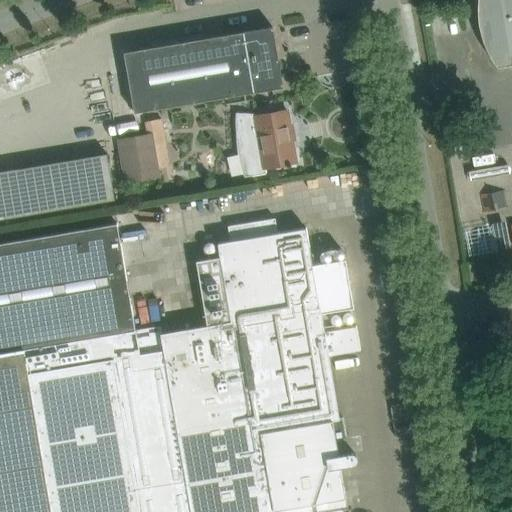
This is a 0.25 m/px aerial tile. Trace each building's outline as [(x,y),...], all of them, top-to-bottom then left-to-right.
[(511,0),(480,0),(479,26),(498,67),(511,64),(511,0)] [(123,52),(127,72),(134,113),(283,87),(272,26),(123,52)] [(265,168),(286,164),(287,166),(291,165),(290,163),(296,162),(287,110),(256,115),(256,113),(237,113),(238,139),(240,155),(243,166),(247,176),(266,173),(265,168)] [(145,121),(147,135),(117,140),(124,183),(161,177),(159,168),(170,166),(162,118),(145,121)] [(107,152),(0,170),(0,217),(2,218),(115,199),(107,152)] [(154,196),(127,197),(128,217),(155,216),(154,196)] [(117,223),(0,243),(0,511),(343,511),(344,509),(344,508),(342,499),(344,499),(338,466),(342,465),(352,463),(353,463),(355,462),(356,461),(356,460),(357,459),(357,458),(357,456),(356,455),(356,454),(355,453),(354,452),(352,452),(351,452),(340,454),(336,454),(334,440),(338,439),(346,438),(343,417),(339,417),(328,355),(360,350),(356,326),(324,331),(322,317),(354,311),(345,263),(313,269),(306,227),(286,231),(277,232),(274,218),(227,226),(229,241),(217,243),(220,257),(196,261),(206,318),(207,324),(162,332),(161,325),(136,329),(134,322),(117,223)] [(152,296),(152,313),(171,312),(171,295),(152,296)] [(390,405),(393,421),(413,418),(410,401),(390,405)] [(425,403),(412,405),(414,420),(427,418),(425,403)]
